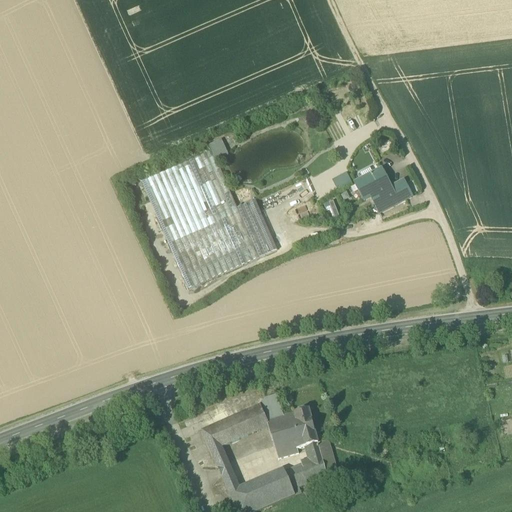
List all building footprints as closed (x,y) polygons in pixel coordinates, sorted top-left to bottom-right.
[(212,153),(216,162),(228,156),(222,141),(209,147),(212,153)] [(142,184),(169,246),(240,215),(237,210),(216,162),(212,153),(142,184)] [(360,174),(363,180),(373,175),(370,169),(360,174)] [(354,185),(364,203),(373,199),(391,189),(391,188),(382,171),(373,175),(363,180),(354,185)] [(333,182),(337,191),(351,184),(347,175),(333,182)] [(372,202),(380,215),(412,198),(405,184),(401,187),(399,184),(391,188),(391,189),(373,199),(374,201),(372,202)] [(255,202),(237,210),(240,215),(259,259),(277,252),(255,202)] [(334,203),(329,205),(335,220),(340,218),(334,203)] [(259,259),(240,215),(169,246),(189,291),(259,260),(259,259)] [(265,400),(260,407),(268,428),(278,460),(279,460),(299,455),(298,451),(297,451),(284,418),(278,398),(277,396),(265,400)] [(202,432),(218,470),(229,464),(222,448),(268,428),(260,407),(203,431),(202,432)] [(284,418),(297,451),(298,451),(308,448),(318,445),(309,411),(284,418)] [(319,447),(326,474),(337,470),(328,442),(318,445),(319,447)] [(326,474),(319,447),(308,450),(313,465),(303,469),(302,466),(285,473),(295,496),(301,494),(299,488),(308,485),(307,482),(326,474)] [(218,470),(222,477),(232,472),(229,464),(218,470)] [(236,511),(257,511),(295,496),(285,473),(283,470),(239,488),(232,472),(222,477),(236,511)]
